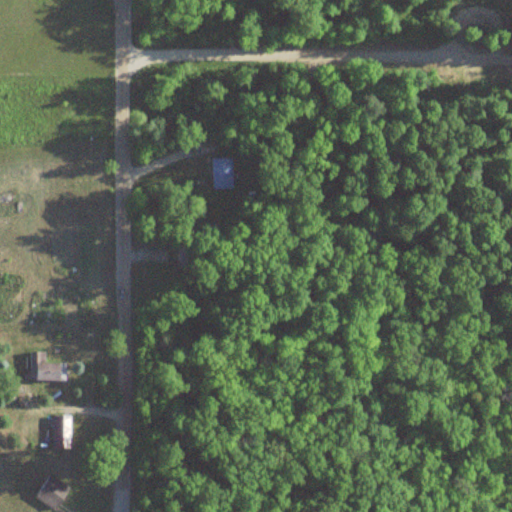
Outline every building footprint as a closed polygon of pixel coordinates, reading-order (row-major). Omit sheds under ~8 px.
[(228,190),(228,160),(208,160),(208,190),(228,190)] [(0,316),(20,316),(20,287),(0,287),(0,316)] [(62,382),(62,364),(41,364),(41,353),(26,353),(26,382),(62,382)] [(50,417),(50,449),(68,449),(68,417),(50,417)] [(32,496),(51,510),(67,488),(48,475),(32,496)]
